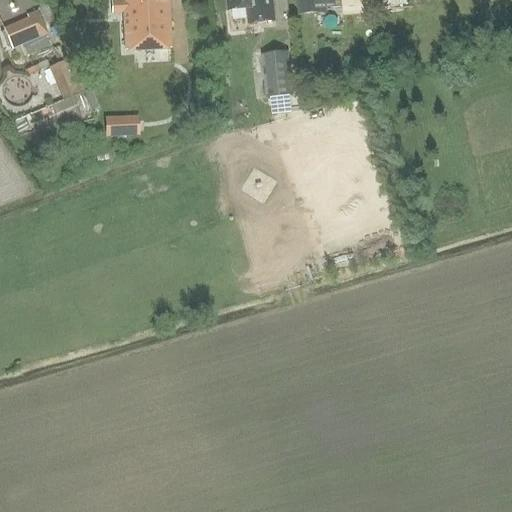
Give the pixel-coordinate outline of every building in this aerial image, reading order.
[(125,53),(169,50),(167,2),(162,2),(161,0),(128,0),(129,2),(123,2),(123,3),(111,4),(111,14),(123,14),(125,53)] [(250,25),(276,22),(273,0),(227,0),(229,11),(248,9),(250,25)] [(299,0),(301,13),(329,12),(329,8),(344,7),(344,6),(342,6),(341,0),(299,0)] [(28,19),(5,29),(15,50),(49,35),(38,11),(27,16),(28,19)] [(264,56),(268,99),(293,97),(289,53),(264,56)] [(50,69),(63,102),(78,96),(86,117),(93,114),(72,61),(50,69)] [(37,67),(26,71),(28,77),(39,73),(37,67)] [(138,117),(106,119),(107,137),(139,136),(138,117)]
